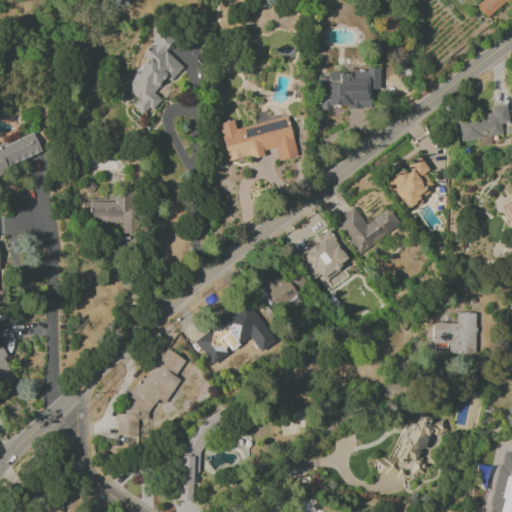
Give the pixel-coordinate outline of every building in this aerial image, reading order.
[(479,0),(475,4),(485,18),(506,2),(507,2),(510,0),(479,0)] [(123,86),(138,98),(131,106),(144,117),(159,98),(153,94),(165,78),(170,82),(183,67),(166,53),(174,44),(157,29),(148,40),(152,42),(141,56),(146,59),(123,86)] [(378,71),(325,71),(326,77),(316,77),(316,110),(331,110),(331,107),(370,107),(370,90),(378,90),(378,71)] [(460,141),(501,135),(500,123),(508,122),(505,105),(490,107),(491,114),(456,119),(460,141)] [(217,124),(226,162),(263,153),(262,150),(274,148),(277,160),(296,156),(286,117),(234,129),(232,120),(217,124)] [(0,147),(0,171),(41,155),(33,134),(0,147)] [(405,209),(434,189),(422,173),(427,170),(418,157),(406,166),(407,168),(386,182),(405,209)] [(87,202),(87,222),(121,222),(121,233),(133,233),(133,191),(114,191),(114,202),(87,202)] [(511,198),(501,205),(511,226),(511,198)] [(387,209),(364,225),(353,207),(334,221),(358,254),(399,225),(387,209)] [(311,239),(314,245),(300,255),(315,275),(317,273),(322,280),(349,261),(326,228),(311,239)] [(277,283),(271,274),(259,281),(275,307),(307,287),(297,271),(277,283)] [(221,327),(197,346),(208,360),(249,329),(232,305),(214,318),(221,327)] [(432,323),(432,343),(448,343),(448,353),(474,353),(475,313),(455,313),(455,323),(432,323)] [(116,436),(136,435),(136,420),(147,420),(147,411),(153,411),(158,403),(165,403),(177,380),(177,373),(184,359),(165,348),(157,363),(152,363),(144,377),(138,377),(126,399),(126,407),(122,414),(116,414),(116,436)] [(0,386),(13,380),(0,352),(0,386)] [(172,499),(193,502),(206,421),(213,422),(212,427),(224,429),(225,418),(221,417),(221,414),(205,412),(203,428),(190,426),(188,442),(181,441),(172,499)] [(375,475),(392,474),(399,476),(424,475),(423,456),(425,449),(445,448),(445,438),(445,436),(445,421),(430,421),(430,417),(417,413),(415,413),(412,420),(405,421),(391,458),(374,459),(375,475)] [(511,511),(511,454),(501,453),(489,511),(511,511)]
